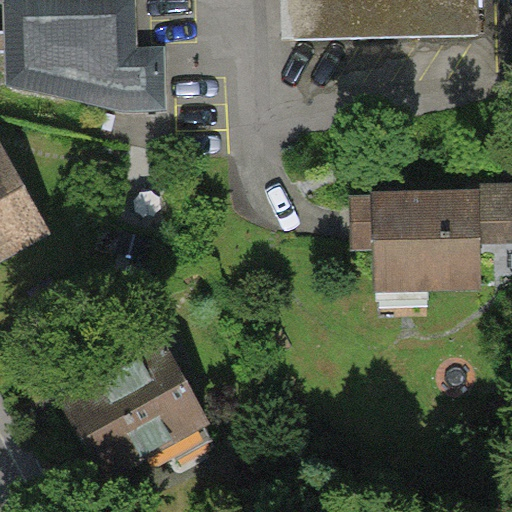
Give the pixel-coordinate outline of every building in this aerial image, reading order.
[(0,55),(8,55),(9,87),(124,113),(167,112),(165,52),(135,53),(133,0),(125,0),(5,2),(5,34),(0,34),(0,55)] [(479,0),(284,0),(285,34),(479,33),(479,0)] [(10,151),(0,156),(0,270),(56,244),(10,151)] [(466,200),(378,203),(381,297),(489,294),(488,247),(511,246),(511,180),(466,182),(466,200)] [(165,342),(57,400),(104,487),(212,429),(165,342)]
